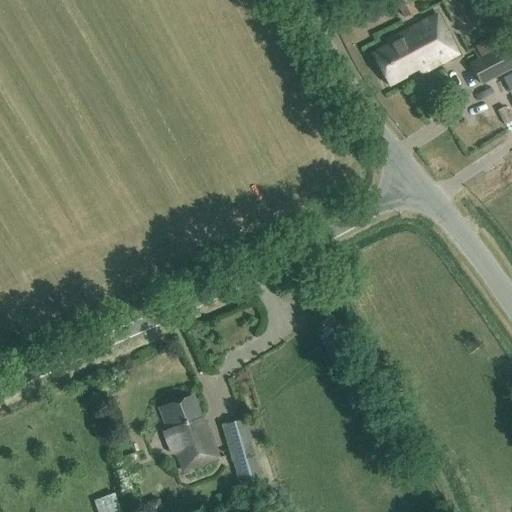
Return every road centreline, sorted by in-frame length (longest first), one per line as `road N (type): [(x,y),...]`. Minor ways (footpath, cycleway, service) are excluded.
road 1 (unclassified): [(0,387),(274,262),(416,181)]
road 2 (unclassified): [(416,181),(346,89),(299,0)]
road 3 (unclassified): [(511,306),(416,181)]
